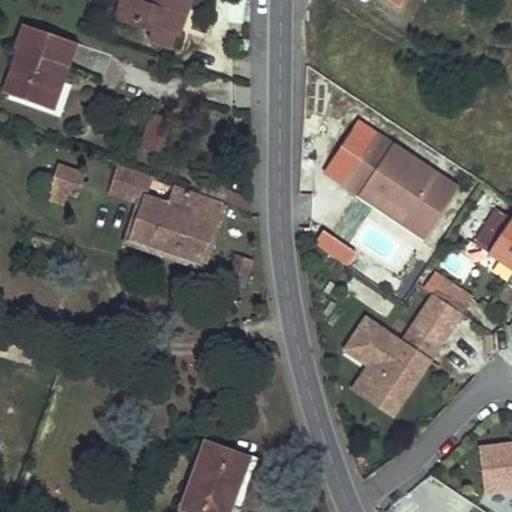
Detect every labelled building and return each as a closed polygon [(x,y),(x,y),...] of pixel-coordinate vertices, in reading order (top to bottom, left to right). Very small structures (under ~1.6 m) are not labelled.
[(186,23),(194,0),(153,0),(150,10),(123,0),(117,21),(154,34),(151,45),(171,52),(182,21),(186,23)] [(242,26),(244,0),(216,0),(215,23),(242,26)] [(69,64),(76,44),(28,27),(20,51),(24,53),(9,94),(51,109),(61,80),(68,83),(74,66),(69,64)] [(68,83),(61,80),(51,109),(57,112),(68,83)] [(168,154),(177,127),(152,118),(142,145),(168,154)] [(453,188),(376,136),(343,185),(361,197),(368,187),(405,212),(399,222),(421,236),(453,188)] [(78,195),(84,175),(58,166),(48,200),(65,204),(68,193),(78,195)] [(142,202),(151,179),(119,167),(111,191),(142,202)] [(202,264),(222,205),(151,179),(142,202),(129,238),(202,264)] [(368,187),(361,197),(399,222),(405,212),(368,187)] [(473,244),(511,269),(511,216),(511,218),(496,209),(473,244)] [(245,287),(252,262),(238,259),(230,282),(245,287)] [(443,280),(432,295),(461,314),(471,299),(443,280)] [(461,314),(432,295),(401,342),(365,318),(344,350),(367,366),(379,374),(364,398),(392,417),(432,358),(426,353),(433,342),(440,346),(461,314)] [(432,358),(440,346),(433,342),(426,353),(432,358)] [(352,390),(364,398),(379,374),(367,366),(352,390)] [(233,499),(247,459),(201,442),(180,506),(195,511),(225,511),(230,498),(233,499)] [(511,443),(478,448),(483,493),(508,490),(511,491),(511,443)]
